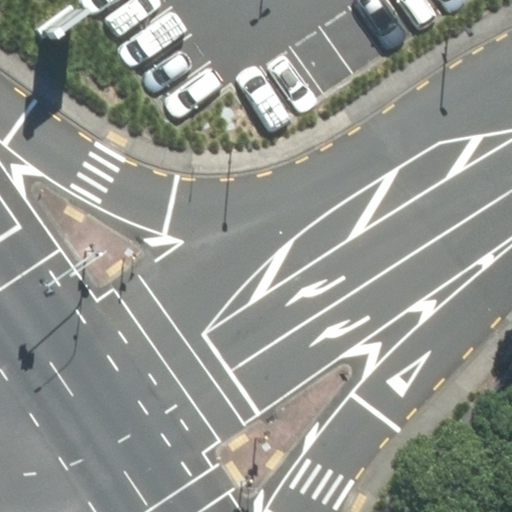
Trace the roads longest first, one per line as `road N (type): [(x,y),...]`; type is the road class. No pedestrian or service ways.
road 1 (primary): [(0,122),(118,184),(177,204),(235,206),(499,159)]
road 2 (primary): [(511,269),(464,304),(392,379),(309,511)]
road 3 (primary): [(0,314),(141,511)]
